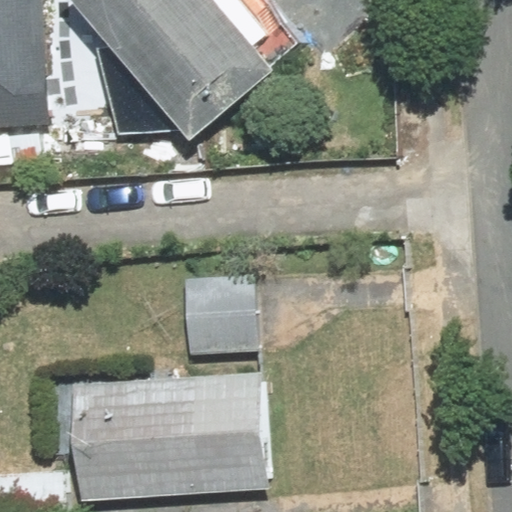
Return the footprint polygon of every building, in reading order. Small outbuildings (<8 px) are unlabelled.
[(63,0),(0,0),(0,126),(23,126),(23,167),(67,166),(63,0)] [(117,0),(220,129),(313,56),(268,0),(117,0)] [(265,268),(198,268),(198,355),(265,354),(265,268)] [(35,339),(115,335),(112,283),(33,287),(35,339)] [(105,493),(295,482),(288,365),(98,376),(105,493)] [(10,511),(87,511),(86,465),(9,468),(10,511)]
